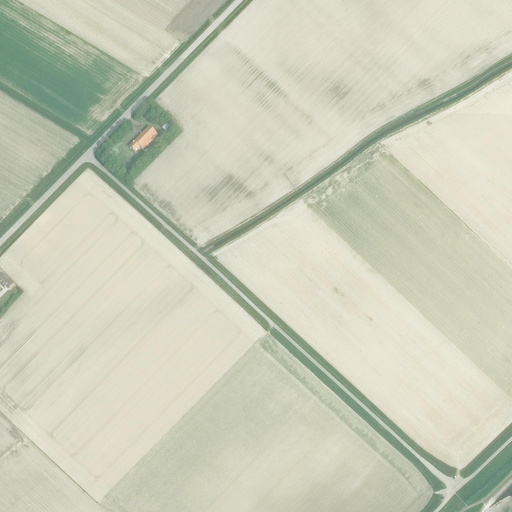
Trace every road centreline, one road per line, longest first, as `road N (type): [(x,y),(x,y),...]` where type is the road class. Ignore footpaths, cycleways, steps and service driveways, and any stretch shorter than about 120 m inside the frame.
road 1 (unclassified): [(457,488),(86,156)]
road 2 (unclassified): [(86,156),(241,0)]
road 3 (unclassified): [(0,246),(86,156)]
